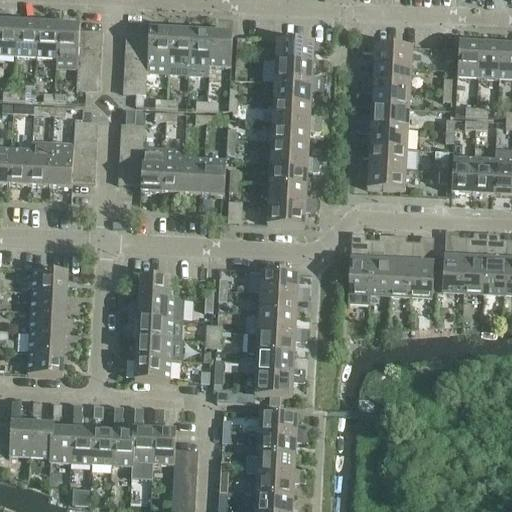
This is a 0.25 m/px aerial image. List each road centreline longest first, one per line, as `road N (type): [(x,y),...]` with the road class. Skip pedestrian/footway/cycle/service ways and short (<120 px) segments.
road 1 (residential): [(511,20),(79,0)]
road 2 (residential): [(511,224),(355,216),(322,249),(305,253),(102,243)]
road 3 (residential): [(202,511),(208,405),(95,400)]
road 4 (residential): [(95,400),(102,243)]
